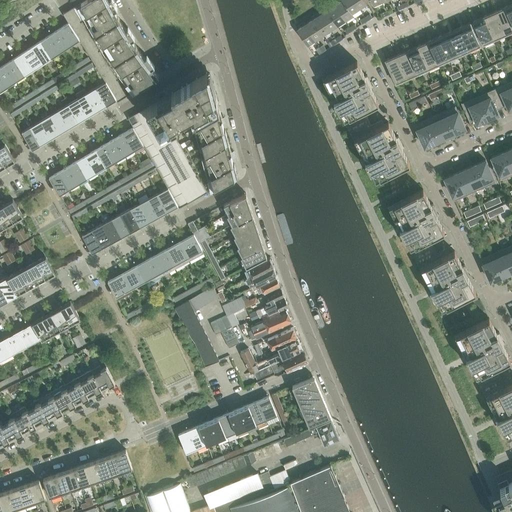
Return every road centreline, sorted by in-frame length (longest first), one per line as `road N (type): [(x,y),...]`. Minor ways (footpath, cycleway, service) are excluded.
road 1 (residential): [(0,315),(253,176)]
road 2 (residential): [(253,176),(320,365)]
road 3 (residential): [(0,181),(170,79)]
road 4 (residential): [(0,481),(127,437),(129,419),(116,402)]
road 5 (residential): [(320,365),(384,511)]
road 6 (residential): [(492,304),(422,166)]
road 7 (residential): [(422,166),(363,47)]
road 8 (residential): [(218,49),(253,176)]
road 9 (residential): [(116,402),(0,460)]
